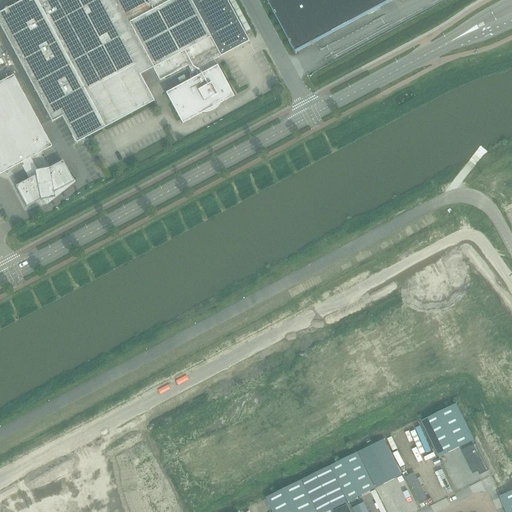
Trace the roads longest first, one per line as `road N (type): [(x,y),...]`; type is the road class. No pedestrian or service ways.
road 1 (unclassified): [(0,434),(444,198),(480,198),(511,245)]
road 2 (unclassified): [(16,270),(312,116)]
road 3 (unclassified): [(333,304),(466,236),(511,283)]
road 4 (unclassified): [(312,116),(434,51)]
road 5 (unclassified): [(312,116),(250,0)]
